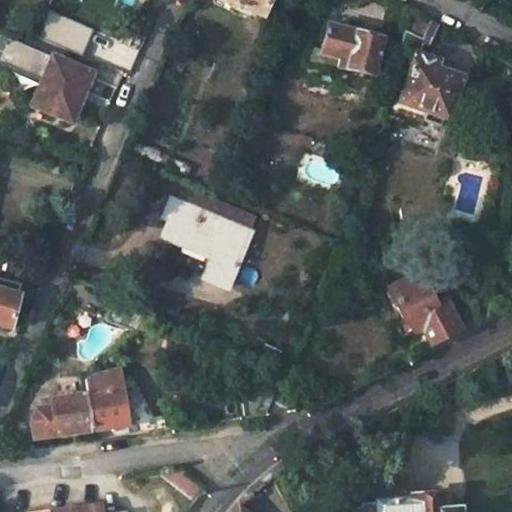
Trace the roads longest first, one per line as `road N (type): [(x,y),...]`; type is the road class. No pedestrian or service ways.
road 1 (residential): [(300,430),(0,473)]
road 2 (residential): [(511,328),(300,430)]
road 3 (residential): [(300,430),(210,511)]
